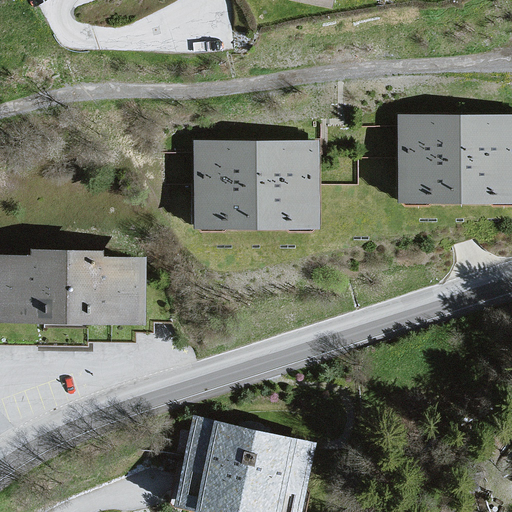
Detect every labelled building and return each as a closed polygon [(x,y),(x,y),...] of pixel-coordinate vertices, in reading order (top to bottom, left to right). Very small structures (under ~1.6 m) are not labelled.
[(360,0),(287,0),(359,17),(360,0)] [(511,119),(411,117),(415,214),(511,211),(511,119)] [(333,142),(200,144),(212,234),(345,231),(333,142)] [(160,246),(5,248),(5,321),(173,328),(160,246)] [(302,511),(317,449),(193,421),(172,511),(302,511)]
